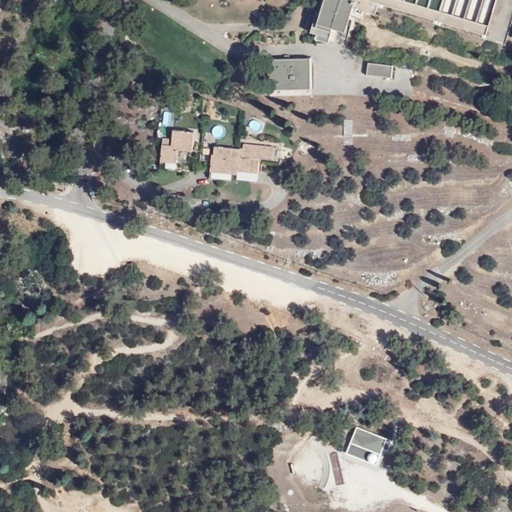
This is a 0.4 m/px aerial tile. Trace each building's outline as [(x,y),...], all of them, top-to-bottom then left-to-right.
[(313,0),(321,2),(322,0),(332,0),(329,15),(323,14),(321,23),(315,22),(312,32),(320,34),(319,39),(334,43),(336,33),(352,36),(362,10),(387,17),(392,10),(511,49),(511,0),(400,0),(401,1),(398,0),(313,0)] [(278,58),(276,89),(315,90),(316,59),(278,58)] [(376,75),(400,78),(400,66),(377,62),(376,75)] [(168,159),(185,159),(186,148),(199,148),(198,129),(181,129),(181,141),(168,141),(168,159)] [(219,146),(218,172),(233,172),(233,160),(246,161),(246,173),(264,173),(264,156),(246,156),(246,146),(219,146)] [(393,441),(357,426),(347,452),(377,464),(383,449),(388,451),(393,441)] [(322,445),(315,438),(310,443),(317,449),(320,455),(323,462),(323,468),(323,474),(321,481),(319,484),(326,488),(330,480),(331,473),(330,461),(327,452),(322,445)]
